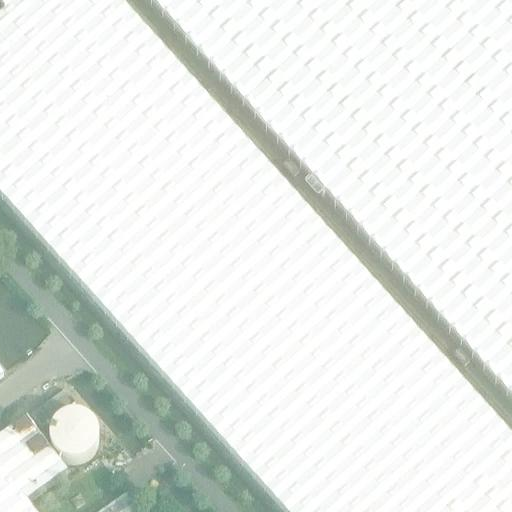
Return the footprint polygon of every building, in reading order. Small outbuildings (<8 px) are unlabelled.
[(511,511),(511,441),(113,0),(0,0),(0,9),(4,14),(0,18),(0,198),(281,511),(511,511)] [(511,0),(139,0),(208,78),(221,93),(344,229),(385,276),(418,312),(453,351),(511,416),(511,0)] [(65,392),(32,417),(41,430),(75,405),(65,392)] [(0,511),(30,511),(25,505),(66,476),(51,456),(26,421),(0,439),(0,511)] [(101,511),(136,511),(125,496),(101,511)]
